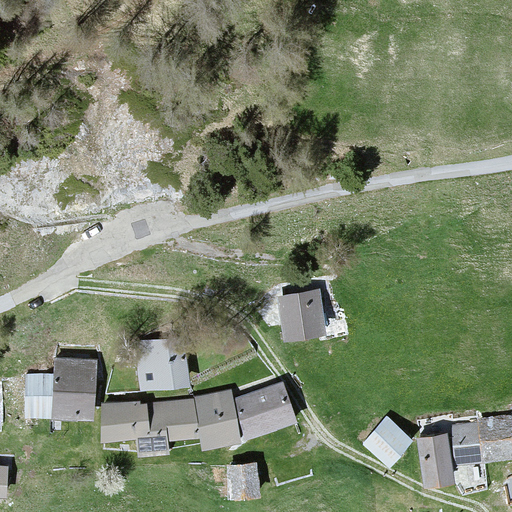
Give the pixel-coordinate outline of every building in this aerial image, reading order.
[(313,292),(271,297),(277,344),(319,339),(313,292)] [(179,344),(133,347),(136,392),(182,388),(179,344)] [(93,363),(52,359),(51,379),(47,421),(87,425),(93,363)] [(51,379),(23,377),(19,422),(46,425),(47,421),(51,379)] [(276,387),(250,395),(262,433),(288,425),(276,387)] [(262,433),(250,395),(232,401),(238,442),(262,435),(262,433)] [(227,396),(190,400),(194,439),(195,452),(233,448),(228,402),(227,396)] [(139,400),(106,402),(101,440),(142,440),(142,450),(163,450),(163,434),(161,403),(139,404),(139,400)] [(190,400),(161,403),(163,434),(182,433),(183,440),(194,439),(190,400)] [(423,435),(397,410),(371,438),(397,462),(423,435)] [(511,455),(511,413),(491,417),(499,457),(511,455)] [(490,419),(466,423),(469,464),(497,462),(490,419)] [(459,431),(431,434),(437,483),(465,479),(459,431)] [(246,471),(216,472),(218,505),(248,503),(246,471)]
